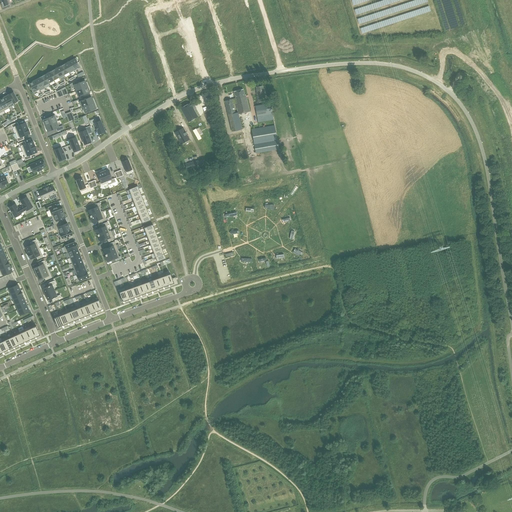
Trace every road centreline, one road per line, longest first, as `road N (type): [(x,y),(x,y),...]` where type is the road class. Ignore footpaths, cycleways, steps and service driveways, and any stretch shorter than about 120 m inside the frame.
road 1 (residential): [(207,85),(55,173)]
road 2 (residential): [(55,173),(110,319)]
road 3 (residential): [(0,210),(56,342)]
